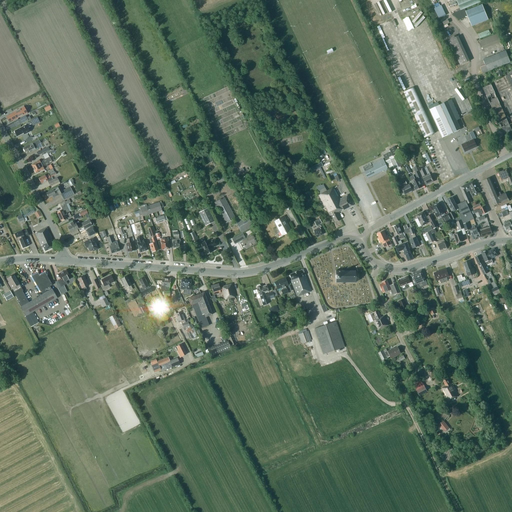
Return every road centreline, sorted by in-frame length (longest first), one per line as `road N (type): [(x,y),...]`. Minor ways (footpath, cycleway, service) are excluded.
road 1 (tertiary): [(63,260),(231,273),(341,239),(359,242)]
road 2 (track): [(322,315),(311,331),(320,355),(343,355),(382,400),(406,407),(458,511)]
road 3 (tertiary): [(359,242),(374,262),(398,270),(505,240)]
road 4 (unclassified): [(63,260),(0,129)]
road 5 (unclassified): [(359,242),(373,226),(475,172)]
road 6 (track): [(248,130),(315,249)]
